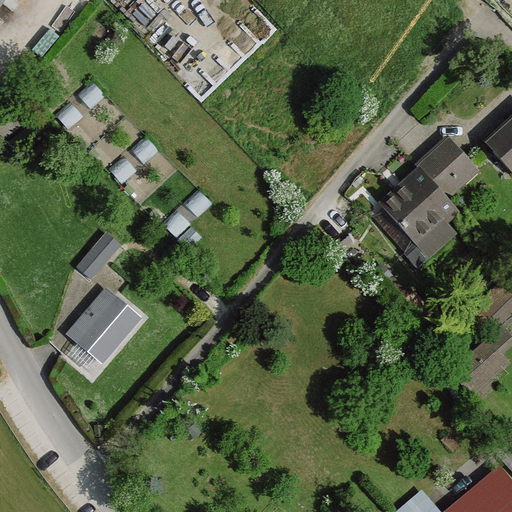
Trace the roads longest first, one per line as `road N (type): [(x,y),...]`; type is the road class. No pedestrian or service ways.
road 1 (residential): [(511,38),(489,16),(94,473)]
road 2 (residential): [(94,473),(54,422),(0,321)]
